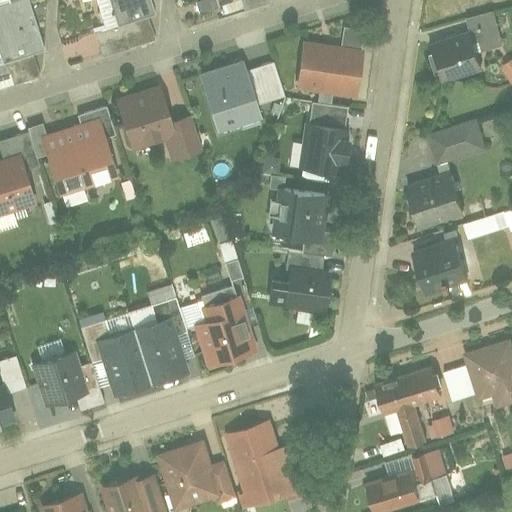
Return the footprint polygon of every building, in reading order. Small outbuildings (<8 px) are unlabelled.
[(0,43),(6,61),(47,48),(31,0),(16,0),(13,1),(0,5),(0,43)] [(113,0),(121,23),(158,12),(153,0),(113,0)] [(428,46),(440,83),(485,69),(474,32),(428,46)] [(298,37),(291,88),(352,96),(358,46),(298,37)] [(196,67),(215,128),(259,114),(255,100),(281,92),(270,59),(244,67),(240,53),(196,67)] [(511,82),(511,59),(503,64),(511,82)] [(115,92),(132,146),(160,137),(168,162),(204,151),(189,105),(172,111),(161,77),(115,92)] [(44,153),(57,194),(116,175),(104,136),(114,133),(104,101),(75,111),(78,119),(45,129),(42,120),(26,125),(35,155),(44,153)] [(337,155),(347,157),(351,128),(341,127),(342,118),(308,114),(300,165),(335,170),(337,155)] [(438,163),(490,150),(483,118),(431,131),(438,163)] [(0,151),(0,208),(37,197),(20,145),(0,151)] [(408,185),(421,226),(468,211),(455,170),(408,185)] [(279,181),(272,232),(318,238),(325,187),(279,181)] [(511,226),(511,210),(467,222),(471,238),(511,226)] [(414,248),(426,288),(470,274),(458,234),(414,248)] [(234,239),(223,242),(234,279),(244,276),(234,239)] [(285,257),(279,301),(325,308),(331,263),(285,257)] [(239,348),(255,343),(238,290),(202,301),(208,319),(195,323),(209,365),(241,354),(239,348)] [(151,384),(188,373),(170,317),(134,329),(151,384)] [(115,396),(151,384),(134,329),(98,340),(115,396)] [(499,410),(511,406),(511,337),(465,352),(480,398),(494,394),(499,410)] [(34,358),(50,406),(90,393),(75,345),(34,358)] [(378,381),(389,415),(401,412),(419,406),(443,398),(432,364),(378,381)] [(0,376),(0,423),(19,418),(5,375),(0,376)] [(419,406),(401,412),(412,447),(431,441),(419,406)] [(293,440),(281,444),(272,416),(226,431),(251,509),(297,494),(309,490),(293,440)] [(388,456),(409,448),(404,437),(383,445),(388,456)] [(227,493),(209,439),(161,454),(179,508),(227,493)] [(156,511),(167,509),(155,470),(143,473),(141,469),(106,480),(116,511),(156,511)] [(417,471),(365,486),(371,511),(395,511),(427,503),(417,471)] [(46,511),(90,511),(82,486),(42,499),(46,511)] [(0,511),(30,511),(27,501),(0,509),(0,511)]
